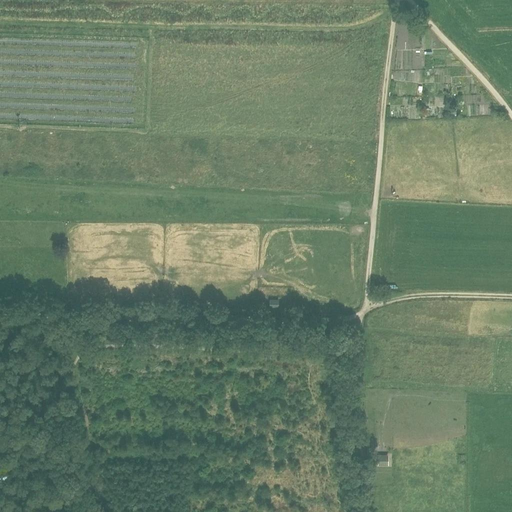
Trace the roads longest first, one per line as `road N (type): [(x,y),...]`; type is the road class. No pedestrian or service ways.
road 1 (track): [(0,318),(359,319)]
road 2 (track): [(369,307),(396,0)]
road 3 (track): [(365,511),(359,319)]
road 4 (track): [(359,319),(374,304),(402,298),(511,297)]
road 5 (track): [(511,115),(408,0)]
